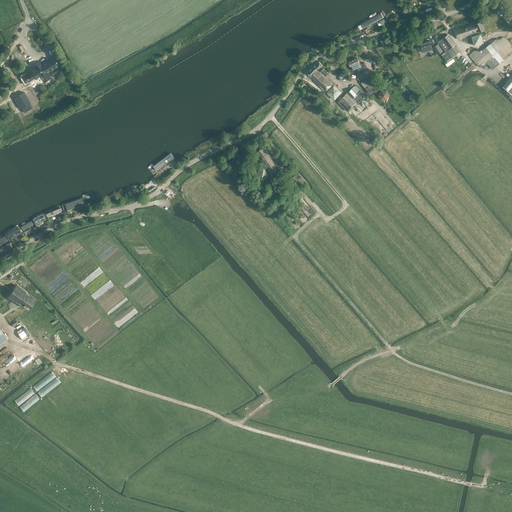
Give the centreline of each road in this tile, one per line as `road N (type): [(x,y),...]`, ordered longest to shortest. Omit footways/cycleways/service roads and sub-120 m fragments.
road 1 (unclassified): [(0,261),(48,231),(135,206),(196,159),(252,132),(324,50),(443,17),(471,0)]
road 2 (track): [(276,406),(238,426),(471,485),(483,487),(486,474),(511,475)]
road 3 (track): [(320,212),(294,236),(390,349),(447,328),(438,315)]
road 4 (track): [(276,406),(390,349),(412,364),(511,392)]
road 5 (track): [(238,426),(51,360),(12,338)]
road 6 (track): [(258,387),(131,207)]
road 7 (track): [(269,116),(345,205),(327,220),(302,192)]
